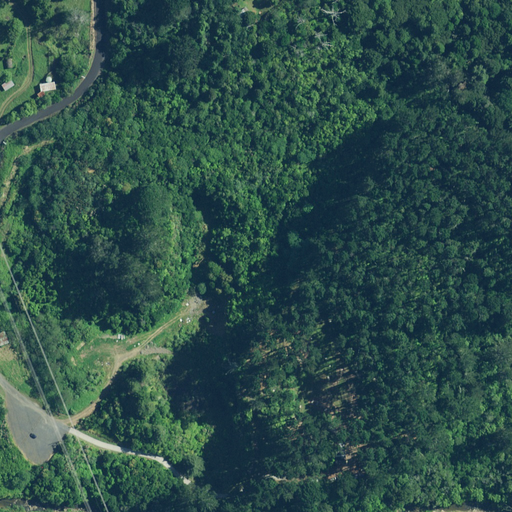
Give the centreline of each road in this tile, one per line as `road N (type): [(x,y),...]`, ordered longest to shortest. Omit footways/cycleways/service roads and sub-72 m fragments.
road 1 (track): [(251,472),(298,479),(349,467),(357,387),(348,368),(338,371),(323,397),(343,421)]
road 2 (track): [(52,434),(67,430),(151,457),(218,495),(247,484),(253,441)]
road 3 (track): [(52,434),(95,403),(118,364),(149,342)]
